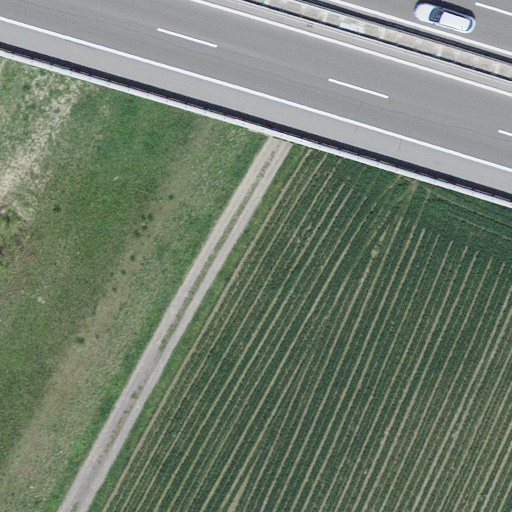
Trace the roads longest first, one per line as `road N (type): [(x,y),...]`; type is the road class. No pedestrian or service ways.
road 1 (track): [(327,73),(223,236),(71,511)]
road 2 (motorway): [(56,0),(511,135)]
road 3 (track): [(511,143),(327,73)]
